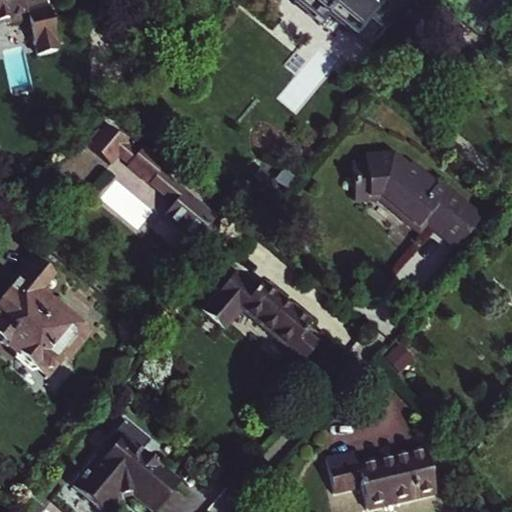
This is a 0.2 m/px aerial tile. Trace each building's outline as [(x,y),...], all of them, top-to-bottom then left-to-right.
[(0,0),(0,18),(6,17),(7,22),(28,16),(23,0),(0,0)] [(295,0),(293,4),(320,27),(328,17),(354,38),(370,20),(381,29),(397,11),(401,14),(411,2),(407,0),(295,0)] [(28,5),(30,48),(53,46),(51,4),(28,5)] [(496,47),(480,64),(489,73),(505,56),(496,47)] [(154,187),(170,167),(144,145),(138,152),(127,143),(129,142),(107,123),(88,145),(110,163),(118,154),(129,163),(127,164),(154,187)] [(415,233),(445,199),(410,169),(395,156),(374,159),(375,167),(351,170),(355,201),(381,197),(405,218),(402,221),(415,233)] [(414,164),(410,169),(445,199),(415,233),(419,237),(427,228),(431,231),(434,227),(456,202),(459,198),(441,183),(438,186),(414,164)] [(480,223),(456,202),(434,227),(458,248),(480,223)] [(0,300),(0,338),(36,370),(52,351),(64,361),(66,363),(91,332),(55,302),(48,310),(35,299),(55,275),(32,256),(11,280),(14,284),(0,300)] [(289,349),(284,356),(298,367),(317,343),(303,332),(310,323),(261,285),(254,292),(233,275),(200,313),(222,330),(239,310),(289,349)] [(52,351),(36,370),(48,379),(64,361),(52,351)] [(87,468),(72,487),(101,511),(106,511),(123,494),(132,494),(153,511),(154,511),(179,483),(140,451),(148,441),(122,419),(121,421),(122,422),(85,466),(87,468)] [(362,448),(332,454),(340,488),(365,484),(370,506),(439,490),(429,446),(365,459),(362,448)]
